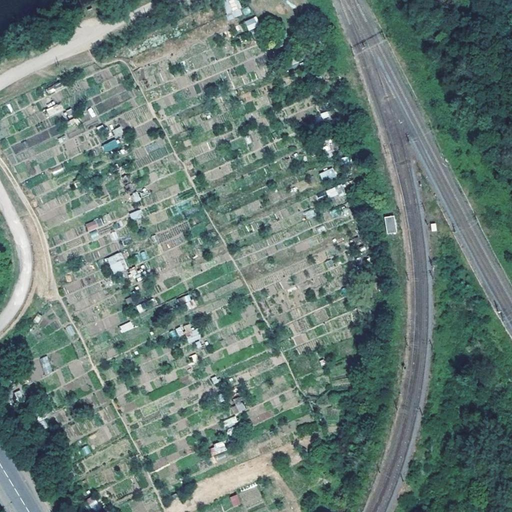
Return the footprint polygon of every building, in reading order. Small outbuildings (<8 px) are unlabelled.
[(222,0),(228,19),(242,15),(237,0),(222,0)] [(244,21),(248,30),(259,25),(255,16),(244,21)] [(1,123),(11,133),(8,136),(16,144),(22,138),(19,133),(26,127),(20,121),(24,117),(17,108),(1,123)] [(63,124),(63,114),(48,114),(48,124),(63,124)] [(120,127),(113,130),(116,137),(124,134),(120,127)] [(102,145),(105,153),(119,147),(116,139),(102,145)] [(332,167),(319,173),(323,182),(336,175),(332,167)] [(329,199),(345,192),(341,184),(325,191),(329,199)] [(140,209),(129,213),(132,221),(143,216),(140,209)] [(394,215),(383,217),(386,234),(397,232),(394,215)] [(101,218),(85,223),(88,231),(104,226),(101,218)] [(114,274),(128,267),(120,252),(107,258),(114,274)] [(144,302),(136,307),(139,313),(147,309),(144,302)] [(121,332),(133,329),(132,322),(119,325),(121,332)] [(40,358),(45,374),(53,372),(47,356),(40,358)] [(241,397),(234,399),(238,412),(245,410),(241,397)] [(222,420),(224,428),(238,424),(235,416),(222,420)] [(209,446),(212,455),(226,451),(224,442),(209,446)] [(233,507),(241,503),(237,494),(229,497),(233,507)] [(93,496),(86,500),(93,510),(100,506),(93,496)]
